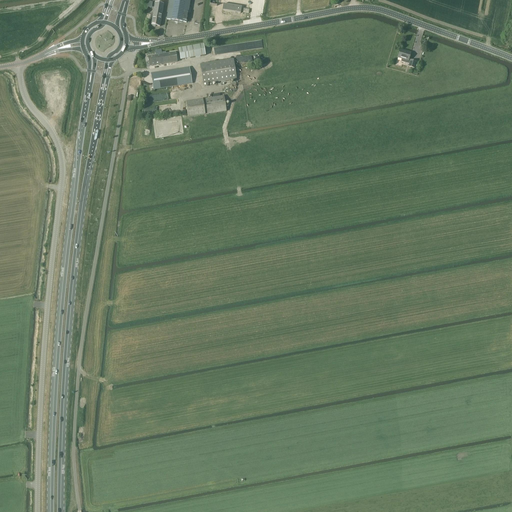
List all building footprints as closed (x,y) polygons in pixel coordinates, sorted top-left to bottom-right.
[(169,0),(167,19),(175,21),(175,22),(177,22),(179,21),(187,23),(188,12),(189,8),(190,0),(169,0)] [(151,14),(150,18),(152,19),(151,25),(152,26),(155,27),(156,26),(160,26),(163,4),(155,3),(153,15),(151,14)] [(222,10),(240,13),(241,7),(223,4),(222,10)] [(203,45),(179,49),(180,60),(205,56),(203,45)] [(229,53),(229,45),(214,46),(215,54),(229,53)] [(400,49),(397,57),(402,59),(401,62),(409,64),(408,67),(414,68),(416,62),(409,59),(411,53),(400,49)] [(149,66),(177,62),(175,53),(162,55),(161,50),(155,51),(156,56),(148,57),(149,66)] [(203,84),(236,79),(233,59),(200,64),(203,84)] [(153,89),(192,83),(189,68),(151,74),(153,89)] [(188,117),(226,111),(224,96),(185,102),(188,117)] [(145,106),(146,114),(167,112),(166,105),(145,106)]
